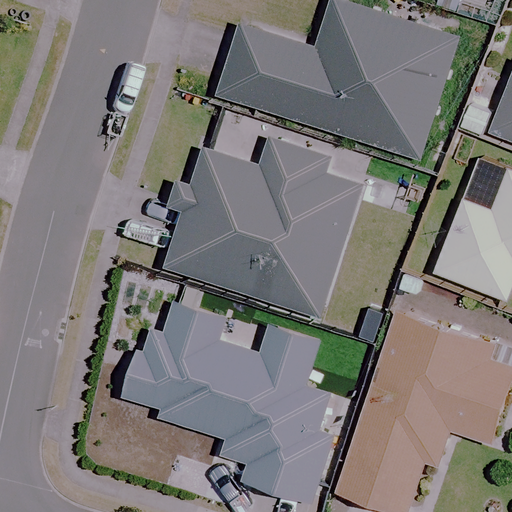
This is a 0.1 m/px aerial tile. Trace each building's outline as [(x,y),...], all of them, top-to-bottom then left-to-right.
[(459,40),(335,0),(330,0),(315,49),(241,25),(218,95),(420,161),(459,40)] [(511,68),(492,128),(511,134),(511,68)] [(169,204),(185,209),(166,267),(320,317),(362,187),(323,174),(328,157),(269,138),(259,169),(204,151),(195,178),(179,173),(169,204)] [(511,170),(479,158),(435,273),(507,300),(511,286),(511,170)] [(334,392),(305,383),(319,340),(267,324),(258,352),(237,345),(243,325),(174,303),(166,331),(144,324),(121,396),(160,408),(157,417),(224,438),(219,455),(246,464),(241,479),(313,502),(334,435),(321,431),(334,392)] [(495,345),(396,312),(337,493),(393,511),(407,511),(425,461),(438,466),(450,431),(490,444),(511,378),(511,366),(491,360),(495,345)]
